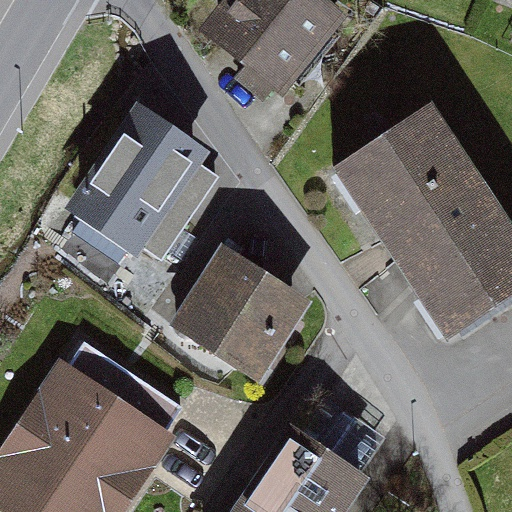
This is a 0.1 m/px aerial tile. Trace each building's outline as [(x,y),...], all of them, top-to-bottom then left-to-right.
[(292,78),(356,5),(350,0),(226,0),(216,12),(292,78)] [(472,358),(511,333),(511,155),(477,100),(358,174),(472,358)] [(177,241),(221,154),(132,108),(87,195),(177,241)] [(265,395),(310,309),(220,263),(175,349),(265,395)] [(0,467),(0,511),(135,511),(202,409),(86,334),(0,467)] [(337,511),(327,504),(358,463),(318,432),(256,511),(337,511)]
